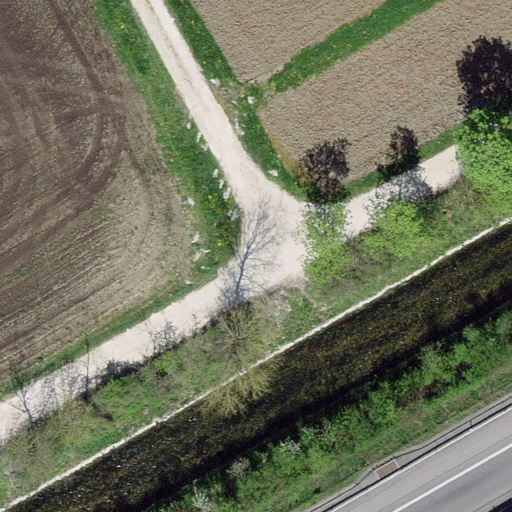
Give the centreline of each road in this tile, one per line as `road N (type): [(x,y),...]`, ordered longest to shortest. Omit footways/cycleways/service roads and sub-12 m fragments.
road 1 (track): [(298,255),(0,427)]
road 2 (track): [(141,0),(298,255)]
road 3 (track): [(298,255),(511,126)]
